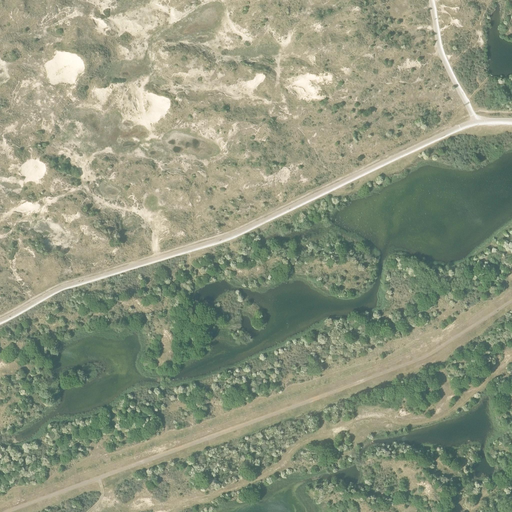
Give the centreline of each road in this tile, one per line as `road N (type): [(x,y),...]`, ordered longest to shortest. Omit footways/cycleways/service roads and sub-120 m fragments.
road 1 (unknown): [(0,316),(66,283),(244,225),(473,111),(511,112)]
road 2 (track): [(6,511),(399,367),(511,300)]
road 3 (track): [(143,511),(255,479),(297,447),(357,423),(431,419),(511,358)]
